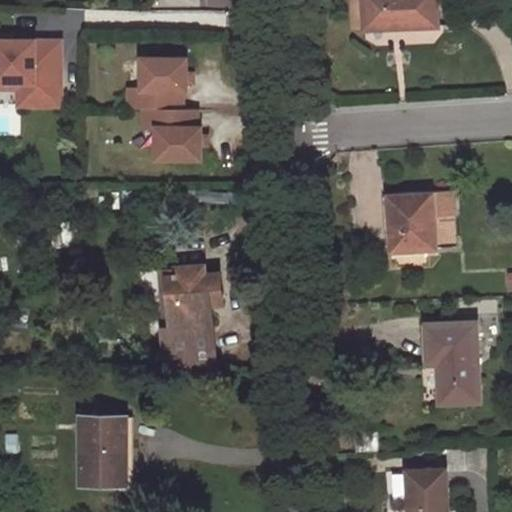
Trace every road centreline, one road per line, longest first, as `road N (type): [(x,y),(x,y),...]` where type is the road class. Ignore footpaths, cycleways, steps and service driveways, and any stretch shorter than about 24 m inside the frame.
road 1 (residential): [(288,137),(294,511)]
road 2 (residential): [(511,122),(288,137)]
road 3 (residential): [(286,0),(288,137)]
